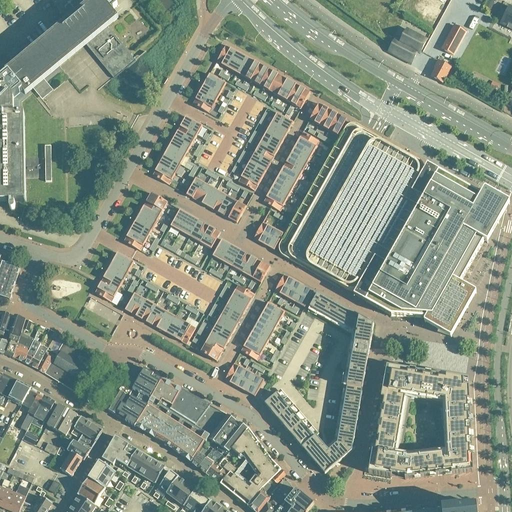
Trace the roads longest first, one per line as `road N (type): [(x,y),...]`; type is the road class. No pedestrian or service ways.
road 1 (residential): [(504,490),(333,501),(247,413),(123,351)]
road 2 (residential): [(38,250),(75,259),(205,31),(232,0)]
road 3 (secondary): [(511,268),(497,347),(504,490)]
road 4 (secondary): [(240,0),(298,52),(384,109)]
road 5 (residential): [(123,351),(29,306),(25,292),(38,250)]
road 6 (residential): [(114,423),(242,511)]
road 7 (secondary): [(384,109),(511,180)]
road 8 (secondary): [(399,81),(279,0)]
road 9 (secondary): [(511,148),(399,81)]
